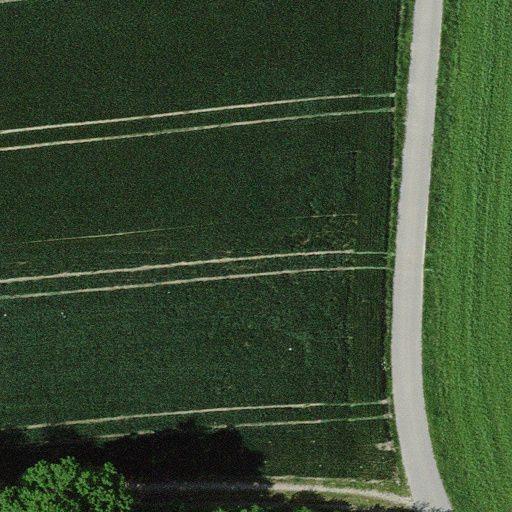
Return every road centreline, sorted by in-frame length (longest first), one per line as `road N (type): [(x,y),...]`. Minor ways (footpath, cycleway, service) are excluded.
road 1 (unclassified): [(428,0),(405,299),(409,386),(443,511)]
road 2 (track): [(405,511),(279,498),(0,503)]
